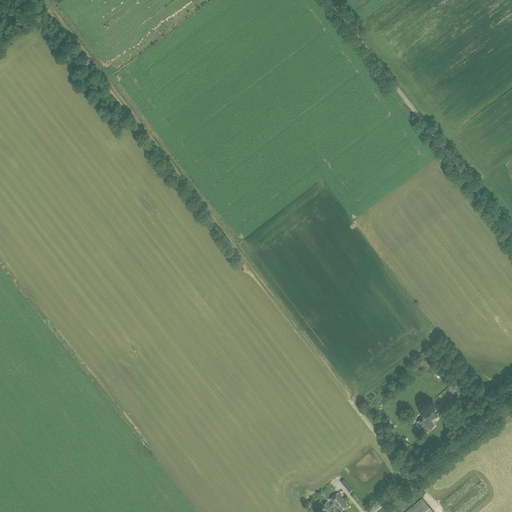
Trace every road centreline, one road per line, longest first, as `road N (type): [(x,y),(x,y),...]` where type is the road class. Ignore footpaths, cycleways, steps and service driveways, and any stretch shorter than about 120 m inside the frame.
road 1 (unclassified): [(511,239),(327,0)]
road 2 (tertiary): [(371,511),(511,402)]
